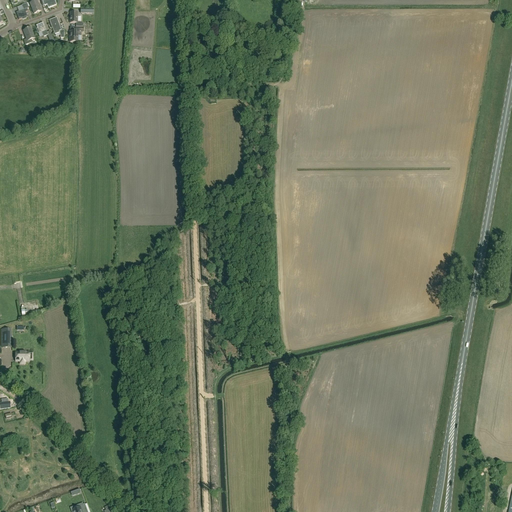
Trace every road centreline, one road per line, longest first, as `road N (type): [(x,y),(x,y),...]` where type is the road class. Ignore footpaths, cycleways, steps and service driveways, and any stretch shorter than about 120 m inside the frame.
road 1 (track): [(205,511),(189,88)]
road 2 (primary): [(458,386),(511,79)]
road 3 (track): [(0,385),(71,449),(120,511)]
road 4 (primary): [(458,386),(435,511)]
road 5 (primary): [(448,511),(458,386)]
